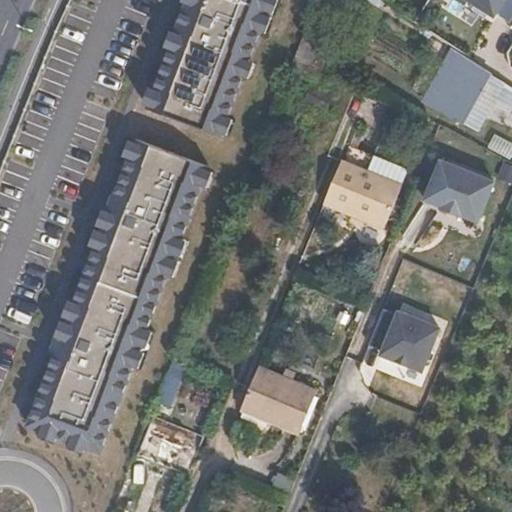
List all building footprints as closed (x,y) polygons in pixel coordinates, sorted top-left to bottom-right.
[(188,0),(186,5),(185,5),(175,31),(177,32),(176,32),(147,110),(221,137),(253,51),(271,0),(188,0)] [(471,0),(495,14),(504,0),(462,0),(466,2),(467,0),(471,0)] [(485,76),(463,63),(450,90),(470,102),(485,76)] [(128,384),(208,167),(136,140),(115,197),(113,196),(108,210),(109,210),(94,251),(61,342),(57,340),(51,355),(55,356),(29,427),(101,454),(128,384)] [(365,151),(360,165),(395,179),(400,165),(365,151)] [(360,165),(335,155),(313,204),(375,230),(395,179),(360,165)] [(493,192),(499,177),(446,155),(429,194),(430,195),(427,202),(443,208),(442,211),(463,219),(464,217),(480,224),(493,192)] [(425,367),(442,323),(402,308),(386,352),(425,367)] [(182,358),(177,357),(162,394),(172,399),(188,361),(182,358)] [(317,386),(260,363),(242,407),(299,431),(317,386)] [(152,422),(139,457),(187,476),(196,455),(182,449),(187,436),(152,422)]
